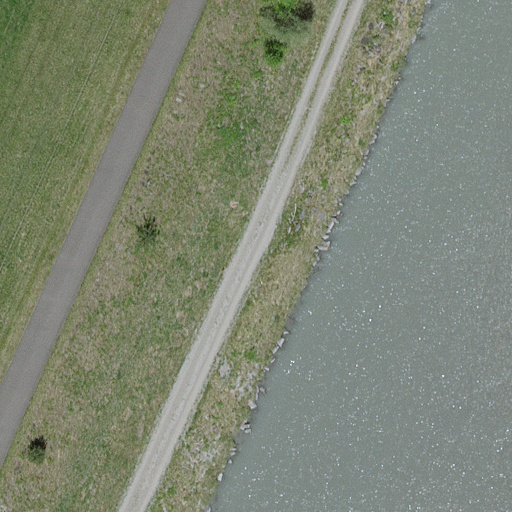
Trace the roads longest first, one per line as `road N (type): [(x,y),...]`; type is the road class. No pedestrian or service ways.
road 1 (track): [(355,0),(130,511)]
road 2 (track): [(185,0),(0,422)]
